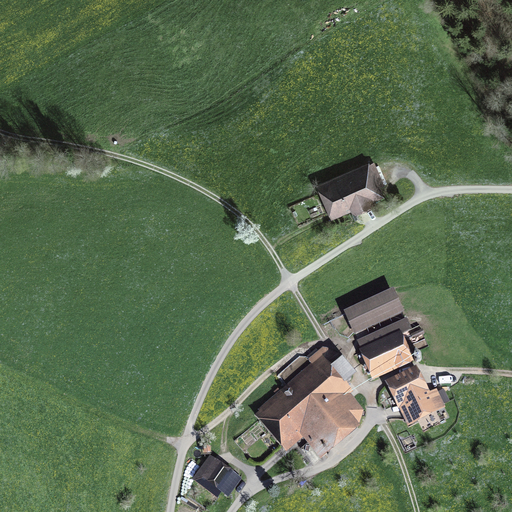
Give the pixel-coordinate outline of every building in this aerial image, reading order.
[(365,172),(326,189),(335,210),(374,193),(365,172)] [(355,333),(401,312),(393,293),(346,314),(355,333)] [(411,361),(399,335),(410,330),(406,322),(360,343),(375,378),(411,361)] [(322,349),(307,362),(316,372),(265,416),(287,442),(305,427),(314,439),(301,450),(314,464),(357,427),(364,411),(332,374),(345,364),(337,355),(322,349)] [(401,402),(404,400),(424,390),(416,374),(393,386),(401,402)] [(424,390),(404,400),(414,420),(443,404),(436,392),(428,396),(425,389),(424,390)] [(211,457),(194,479),(216,495),(220,489),(228,495),(240,479),(211,457)]
